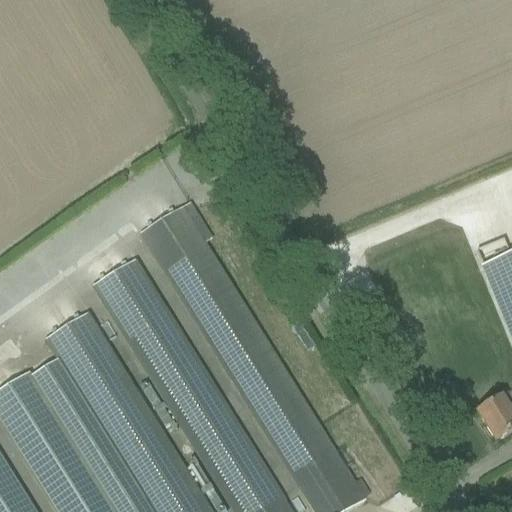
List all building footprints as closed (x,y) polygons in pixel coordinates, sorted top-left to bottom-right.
[(141,238),(313,511),(353,511),(365,505),(363,500),(369,496),(360,482),(354,486),(203,246),(211,241),(190,207),(173,217),(141,238)] [(459,218),(461,226),(481,222),(479,214),(459,218)] [(511,258),(481,271),(511,346),(511,258)] [(92,292),(231,511),(288,511),(133,266),(92,292)] [(0,396),(0,416),(59,511),(210,511),(88,318),(47,344),(60,364),(32,382),(30,378),(0,396)] [(478,416),(496,446),(511,435),(511,416),(511,415),(511,414),(511,395),(503,402),(502,401),(478,416)] [(0,511),(32,511),(0,460),(0,511)]
